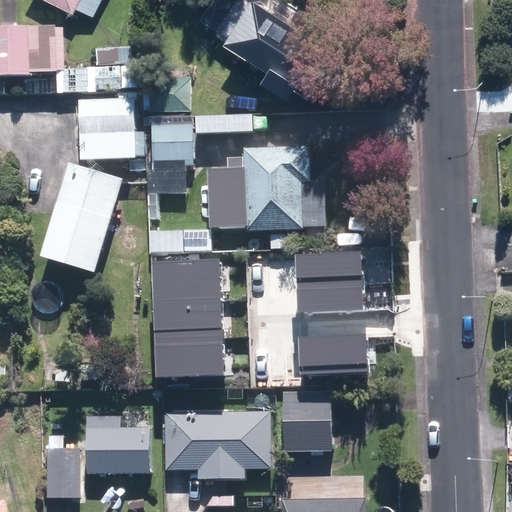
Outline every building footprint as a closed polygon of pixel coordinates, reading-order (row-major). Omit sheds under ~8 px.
[(43,0),(73,15),(79,0),(43,0)] [(277,0),(260,0),(237,36),(320,88),(359,28),(326,7),(316,24),(277,0)] [(0,70),(66,69),(65,26),(0,27),(0,70)] [(154,77),(152,108),(196,111),(198,79),(154,77)] [(139,99),(87,100),(88,158),(141,157),(139,99)] [(196,123),(159,124),(160,164),(198,162),(196,123)] [(315,146),(252,148),(255,227),(310,225),(308,180),(316,179),(315,146)] [(103,269),(130,178),(78,162),(50,253),(103,269)] [(361,251),(295,254),(297,285),(362,282),(361,251)] [(151,262),(153,302),(221,299),(219,259),(151,262)] [(362,282),(297,285),(298,315),(364,311),(362,282)] [(153,302),(155,339),(222,336),(221,299),(153,302)] [(298,337),(299,375),(367,374),(366,335),(298,337)] [(155,339),(156,378),(224,376),(222,336),(155,339)] [(10,363),(0,362),(0,385),(9,385),(10,363)] [(332,389),(284,391),(286,449),(334,447),(332,389)] [(277,410),(173,411),(173,467),(207,467),(207,473),(250,473),(250,466),(277,466),(277,410)] [(149,429),(88,429),(88,473),(149,473),(149,429)] [(80,448),(48,448),(48,497),(81,497),(80,448)] [(363,511),(363,496),(284,498),(283,511),(363,511)] [(0,511),(17,511),(13,499),(0,503),(0,511)]
